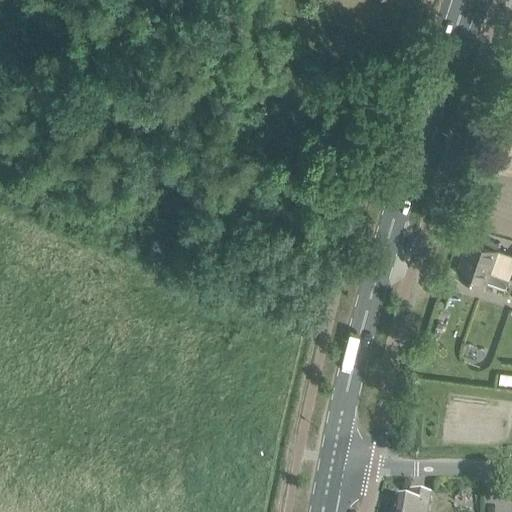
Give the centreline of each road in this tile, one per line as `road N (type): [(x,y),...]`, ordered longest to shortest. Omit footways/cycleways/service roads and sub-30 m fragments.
road 1 (secondary): [(331,457),(370,297),(466,0)]
road 2 (unclassified): [(511,471),(374,468),(331,457)]
